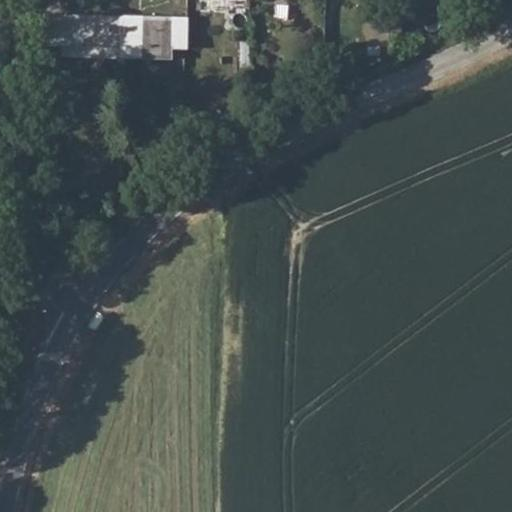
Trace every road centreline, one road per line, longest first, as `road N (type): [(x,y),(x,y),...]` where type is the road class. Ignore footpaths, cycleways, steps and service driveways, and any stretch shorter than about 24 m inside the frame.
road 1 (residential): [(511,27),(196,192),(102,279),(65,334)]
road 2 (residential): [(0,51),(28,265),(65,334)]
road 3 (residential): [(65,334),(25,433),(6,511)]
